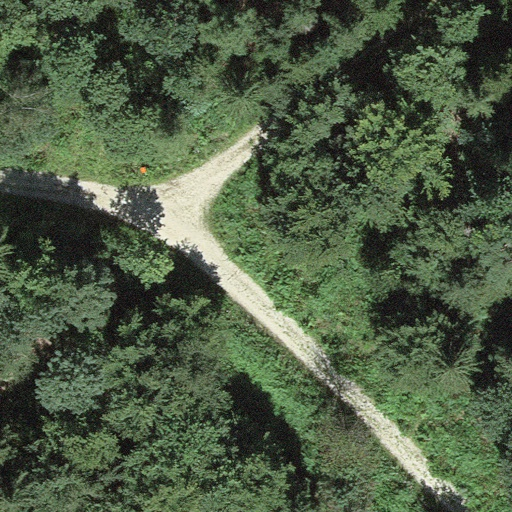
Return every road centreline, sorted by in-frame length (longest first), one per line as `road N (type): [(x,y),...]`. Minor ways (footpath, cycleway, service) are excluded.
road 1 (track): [(456,511),(156,212)]
road 2 (track): [(156,212),(448,0)]
road 3 (track): [(156,212),(0,188)]
